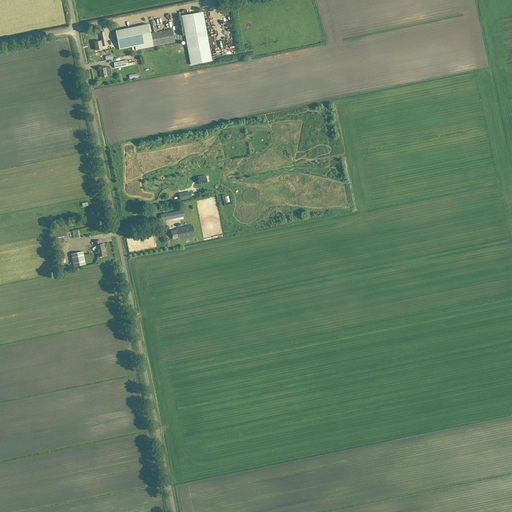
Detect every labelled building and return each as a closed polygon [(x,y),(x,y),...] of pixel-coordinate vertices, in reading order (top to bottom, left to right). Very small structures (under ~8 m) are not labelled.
[(192,65),(213,61),(203,12),(182,16),(192,65)] [(172,29),(150,34),(148,24),(115,31),(119,50),(137,47),(138,50),(175,42),(172,29)] [(100,41),(94,42),(96,51),(102,49),(102,47),(107,46),(104,32),(99,33),(101,39),(100,39),(100,41)] [(126,60),(114,63),(115,68),(127,66),(126,60)] [(110,67),(99,69),(101,78),(112,76),(110,67)] [(206,176),(197,177),(199,185),(207,183),(206,176)] [(161,221),(185,216),(183,211),(160,216),(161,221)] [(178,238),(179,239),(209,233),(206,218),(201,219),(201,218),(205,217),(204,212),(194,214),(196,226),(193,227),(193,225),(176,229),(176,230),(171,231),(173,239),(178,238)] [(100,245),(99,241),(93,242),(94,246),(96,245),(97,249),(95,249),(96,254),(98,253),(99,257),(106,256),(103,244),(100,245)] [(73,267),(85,264),(83,252),(71,255),(73,267)]
